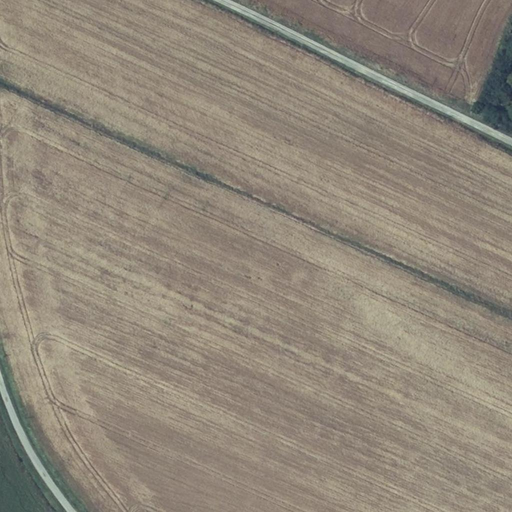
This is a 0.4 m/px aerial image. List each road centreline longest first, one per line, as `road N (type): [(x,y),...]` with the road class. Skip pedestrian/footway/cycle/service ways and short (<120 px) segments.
road 1 (unclassified): [(511,143),(218,0)]
road 2 (tertiary): [(69,511),(28,451),(0,380)]
